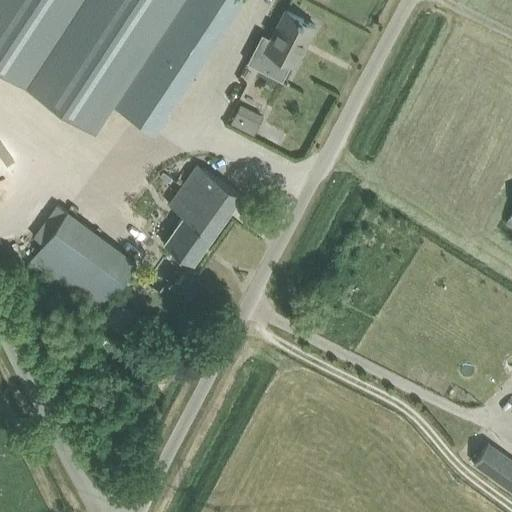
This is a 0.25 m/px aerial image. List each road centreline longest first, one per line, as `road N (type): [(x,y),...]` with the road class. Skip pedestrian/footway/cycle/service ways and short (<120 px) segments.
road 1 (unclassified): [(410,0),(137,511)]
road 2 (unclassified): [(96,511),(0,322)]
